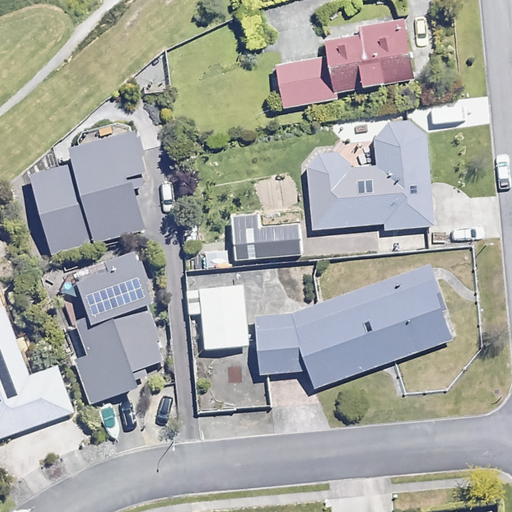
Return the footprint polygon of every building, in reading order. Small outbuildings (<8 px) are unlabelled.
[(331,57),(335,86),(427,75),(421,28),(329,39),(331,57)] [(337,99),(335,86),(331,57),(275,64),(280,107),(337,99)] [(307,154),(310,228),(432,224),(428,118),(375,120),(377,165),(349,166),(348,153),(307,154)] [(134,133),(72,147),(76,167),(94,242),(155,228),(134,133)] [(40,254),(94,242),(76,167),(23,179),(40,254)] [(101,314),(105,325),(150,307),(161,303),(141,252),(114,262),(118,274),(90,285),(101,314)] [(436,270),(295,324),(297,327),(313,369),(318,383),(459,329),(436,270)] [(248,284),(203,284),(203,345),(238,345),(248,345),(248,284)] [(0,309),(0,436),(75,413),(59,364),(32,372),(10,307),(0,309)] [(139,369),(170,357),(150,307),(105,325),(101,314),(81,322),(92,351),(76,357),(93,401),(144,382),(139,369)] [(297,327),(261,329),(263,371),(313,369),(297,327)]
